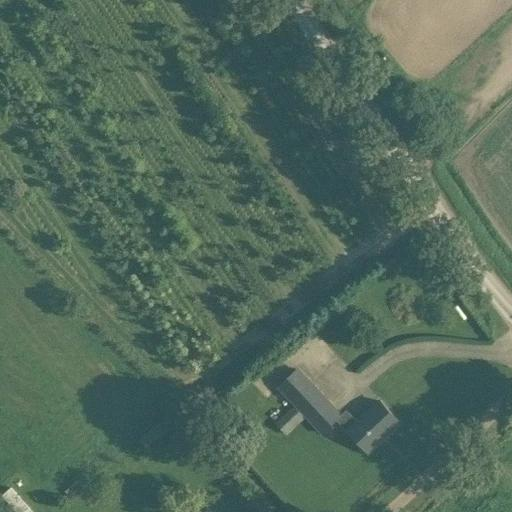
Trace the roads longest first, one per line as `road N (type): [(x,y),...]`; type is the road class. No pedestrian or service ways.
road 1 (unclassified): [(511,310),(290,0)]
road 2 (unclassified): [(386,511),(511,394)]
